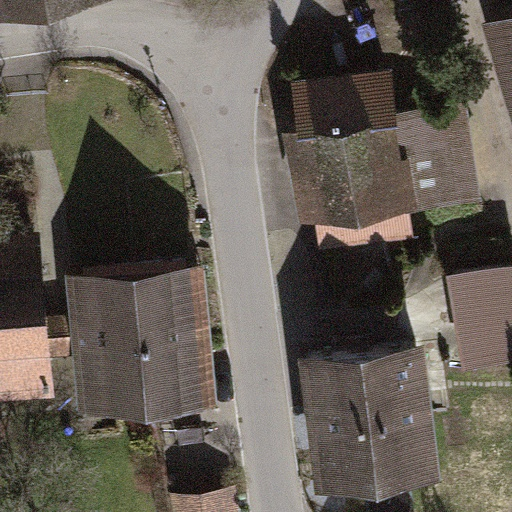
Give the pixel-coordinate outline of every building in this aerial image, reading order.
[(511,3),(491,10),(511,75),(511,3)] [(386,75),(297,89),(316,212),(375,203),(379,223),(407,219),(404,199),(474,190),(460,99),(392,110),(386,75)] [(0,385),(52,382),(50,348),(46,316),(40,251),(0,254),(0,385)] [(208,256),(136,261),(146,393),(197,389),(191,309),(211,309),(208,256)] [(511,260),(457,270),(473,360),(511,352),(511,260)] [(92,312),(46,316),(50,348),(94,345),(97,397),(146,393),(136,261),(87,269),(92,312)] [(430,460),(417,340),(309,352),(323,472),(430,460)] [(234,511),(231,485),(172,497),(174,511),(234,511)]
